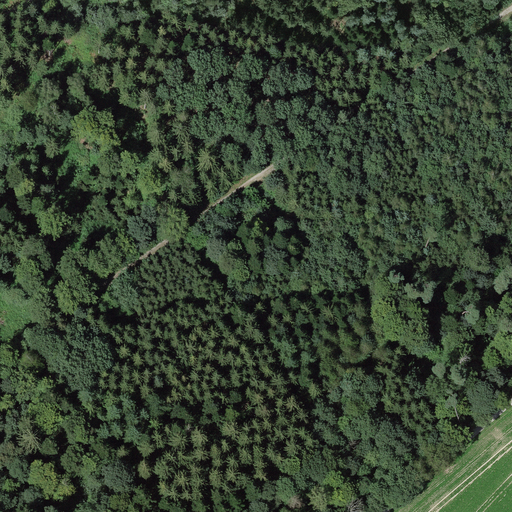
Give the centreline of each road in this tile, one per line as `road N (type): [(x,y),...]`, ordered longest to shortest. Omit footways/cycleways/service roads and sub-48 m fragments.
road 1 (track): [(511,10),(0,360)]
road 2 (track): [(511,398),(381,511)]
